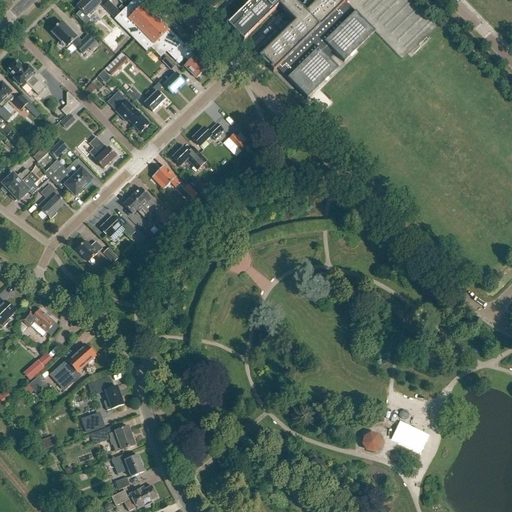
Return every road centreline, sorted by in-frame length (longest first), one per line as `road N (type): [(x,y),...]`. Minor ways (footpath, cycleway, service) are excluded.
road 1 (unclassified): [(487,314),(237,66)]
road 2 (residential): [(149,362),(330,511)]
road 3 (residential): [(141,161),(5,22)]
road 4 (residential): [(191,511),(148,415),(140,382),(149,362)]
road 5 (residential): [(149,362),(34,282)]
road 6 (residential): [(141,161),(237,66)]
road 7 (residential): [(52,246),(141,161)]
